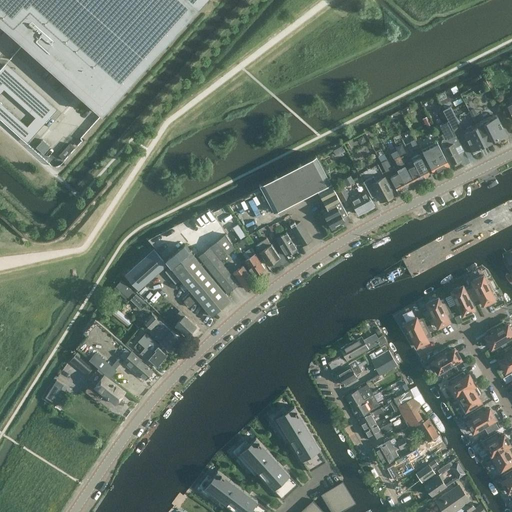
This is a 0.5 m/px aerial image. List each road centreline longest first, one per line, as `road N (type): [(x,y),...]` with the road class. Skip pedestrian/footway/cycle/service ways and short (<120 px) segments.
road 1 (tertiary): [(73,511),(160,392),(262,295),(324,251),(511,154)]
road 2 (residential): [(402,511),(321,370)]
